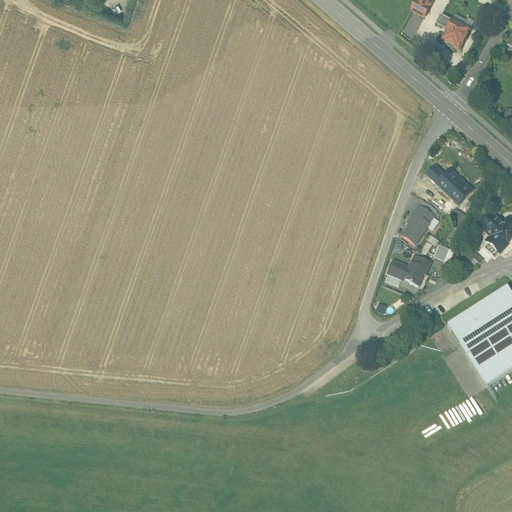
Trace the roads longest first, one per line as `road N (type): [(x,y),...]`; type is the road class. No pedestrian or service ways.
road 1 (unclassified): [(451,112),(410,172),(348,353),(449,286),(511,263)]
road 2 (track): [(348,353),(295,392),(223,413),(0,390)]
road 3 (primary): [(451,112),(323,0)]
road 4 (residential): [(511,8),(451,112)]
